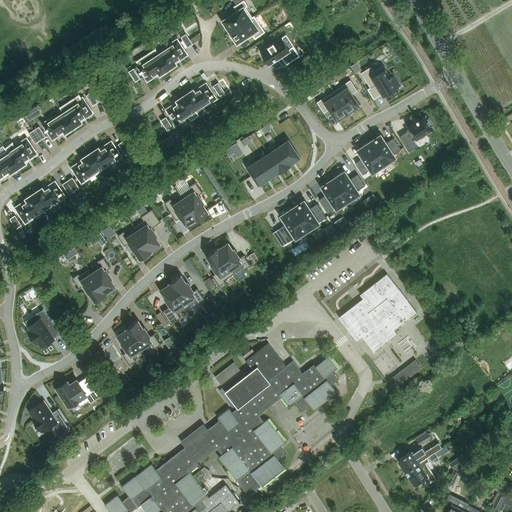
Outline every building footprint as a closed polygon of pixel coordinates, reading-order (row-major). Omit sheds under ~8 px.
[(237,11),(223,20),(230,31),(252,16),(246,6),(248,5),(244,0),(242,0),(234,6),(237,11)] [(230,31),(229,32),(237,43),(252,33),(255,38),(265,32),(254,15),(252,16),(230,31)] [(186,34),(181,37),(188,47),(193,44),(186,34)] [(269,46),(261,52),(269,63),(281,56),(286,64),(300,56),(293,46),(289,49),(282,38),(274,43),(274,42),(268,45),(269,46)] [(158,52),(168,69),(176,63),(175,61),(179,59),(180,59),(187,54),(177,40),(158,52)] [(155,48),(137,61),(139,65),(138,66),(141,70),(140,70),(141,72),(142,71),(148,80),(155,75),(159,72),(160,74),(168,69),(158,52),(155,48)] [(357,62),(351,66),(356,73),(361,70),(357,62)] [(377,84),(384,95),(387,93),(388,94),(398,88),(397,87),(400,85),(394,75),(392,76),(391,75),(390,76),(383,65),(374,70),(371,66),(361,72),(371,87),(377,84)] [(134,68),(129,72),(135,82),(140,78),(134,68)] [(350,79),(334,91),(348,112),(353,110),(354,111),(359,107),(358,106),(360,105),(352,94),(358,90),(350,79)] [(194,89),(186,95),(196,111),(197,111),(216,98),(213,94),(214,94),(213,92),(212,93),(206,83),(199,88),(199,89),(195,91),(194,89)] [(218,83),(213,86),(220,96),(225,93),(218,83)] [(334,91),(317,102),(324,112),(330,109),(337,120),(338,119),(339,121),(345,117),(344,115),(348,112),(334,91)] [(91,92),(86,95),(93,105),(98,102),(91,92)] [(79,94),(60,107),(62,111),(63,111),(74,127),(82,122),(80,120),(85,117),(92,113),(83,98),(81,98),(79,94)] [(174,104),(167,109),(177,124),(188,116),(191,120),(199,115),(197,111),(196,111),(186,95),(177,100),(179,102),(174,105),(174,104)] [(374,114),(384,110),(381,101),(371,105),(374,114)] [(30,111),(25,114),(29,121),(35,117),(30,111)] [(62,111),(43,124),(46,128),(45,128),(46,130),(47,129),(53,138),(60,134),(60,133),(64,130),(66,132),(74,127),(63,111),(62,111)] [(166,117),(161,120),(167,130),(173,127),(166,117)] [(407,132),(400,136),(409,152),(417,147),(413,140),(433,128),(431,126),(434,125),(429,117),(427,119),(426,117),(420,120),(419,118),(417,119),(418,121),(408,127),(409,128),(406,130),(407,132)] [(39,126),(34,130),(41,140),(46,136),(39,126)] [(34,130),(29,133),(36,143),(41,140),(34,130)] [(376,139),(370,143),(384,164),(394,157),(393,155),(401,149),(394,138),(385,143),(381,136),(378,138),(378,137),(376,138),(376,139)] [(12,142),(4,148),(7,152),(7,151),(18,168),(26,162),(25,160),(29,158),(37,153),(27,138),(15,146),(12,142)] [(289,140),(279,147),(290,164),(301,157),(289,140)] [(124,141),(118,144),(125,154),(130,151),(124,141)] [(98,148),(91,153),(101,169),(121,157),(111,142),(104,146),(105,147),(100,150),(98,148)] [(364,157),(355,163),(363,174),(371,169),(373,171),(384,164),(370,143),(367,143),(361,147),(360,150),(359,150),(364,157)] [(279,147),(269,153),(280,170),(281,171),(291,165),(290,164),(279,147)] [(7,152),(0,155),(0,177),(5,174),(4,174),(9,171),(10,173),(18,168),(7,151),(7,152)] [(79,163),(72,168),(82,182),(101,169),(91,153),(83,158),(84,160),(79,164),(79,163)] [(269,153),(259,160),(270,177),(280,170),(269,153)] [(259,160),(249,167),(260,184),(270,177),(259,160)] [(335,179),(334,180),(348,200),(358,193),(357,191),(365,185),(358,174),(349,180),(345,173),(344,173),(341,173),(335,177),(335,179)] [(73,177),(67,181),(74,191),(79,187),(73,177)] [(328,194),(320,199),(327,211),(336,205),(337,207),(348,200),(334,180),(328,184),(327,183),(325,184),(326,185),(323,187),(328,194)] [(67,181),(62,184),(69,194),(74,191),(67,181)] [(42,188),(34,193),(45,210),(65,197),(55,182),(48,186),(49,187),(44,190),(42,188)] [(191,188),(181,194),(182,196),(197,218),(197,219),(208,212),(203,204),(198,195),(203,192),(196,182),(190,186),(191,188)] [(82,191),(77,194),(82,203),(87,199),(82,191)] [(23,203),(16,208),(26,223),(45,210),(34,193),(27,198),(28,200),(23,204),(23,203)] [(171,198),(164,202),(171,213),(176,209),(182,218),(183,218),(187,224),(189,223),(190,225),(196,221),(195,219),(197,218),(182,196),(173,202),(171,198)] [(300,205),(294,209),(307,230),(318,223),(316,220),(325,215),(317,203),(309,209),(304,202),(302,204),(301,203),(299,204),(300,205)] [(144,220),(135,226),(151,250),(153,249),(154,251),(160,247),(159,245),(160,244),(156,237),(157,237),(151,228),(161,221),(152,208),(141,216),(144,220)] [(288,223),(279,229),(282,232),(286,240),(295,234),(297,237),(307,230),(294,209),(293,209),(290,209),(284,213),(284,215),(283,216),(288,223)] [(15,215),(10,218),(17,229),(22,225),(15,215)] [(124,231),(118,235),(125,245),(129,242),(135,251),(136,250),(141,258),(151,251),(151,250),(135,226),(134,227),(135,229),(127,235),(124,231)] [(101,232),(96,235),(102,245),(107,242),(101,232)] [(282,232),(276,236),(282,246),(288,242),(286,240),(282,232)] [(218,248),(217,248),(234,274),(243,267),(245,269),(251,265),(244,254),(239,258),(233,249),(233,250),(228,243),(226,244),(225,242),(219,246),(220,248),(218,249),(218,248)] [(217,248),(207,255),(212,263),(217,272),(212,275),(219,286),(226,282),(225,280),(234,274),(217,248)] [(259,260),(254,252),(250,255),(255,262),(259,260)] [(100,265),(91,270),(106,293),(107,291),(109,293),(115,289),(113,287),(115,286),(111,279),(106,270),(111,267),(104,257),(97,261),(100,265)] [(79,273),(72,277),(79,288),(84,285),(90,293),(91,293),(96,301),(106,294),(106,293),(91,270),(90,268),(80,275),(79,273)] [(374,352),(398,334),(395,330),(417,313),(387,274),(360,295),(363,298),(344,313),(374,352)] [(181,275),(171,282),(188,307),(197,301),(198,303),(204,298),(197,288),(192,291),(187,283),(186,283),(181,275)] [(211,279),(206,283),(211,289),(216,286),(211,279)] [(163,288),(162,289),(166,296),(165,297),(171,305),(162,311),(171,324),(181,317),(178,313),(188,307),(171,282),(170,282),(171,283),(169,284),(168,283),(162,287),(163,288)] [(221,308),(215,312),(218,318),(225,313),(221,308)] [(36,321),(28,326),(31,330),(29,331),(37,344),(39,342),(42,346),(49,342),(48,340),(59,333),(59,334),(60,334),(44,309),(43,309),(44,310),(34,317),(36,321)] [(160,312),(156,315),(164,327),(168,324),(160,312)] [(138,321),(128,327),(143,350),(152,344),(155,348),(161,344),(154,333),(149,336),(144,328),(143,328),(138,321)] [(120,334),(118,335),(123,342),(122,342),(128,351),(123,354),(130,364),(136,360),(134,356),(143,350),(128,327),(127,327),(128,328),(126,330),(125,328),(119,332),(120,334)] [(170,337),(164,340),(168,346),(173,342),(170,337)] [(302,374),(292,361),(286,366),(268,343),(245,360),(253,370),(225,391),(238,408),(232,412),(229,408),(217,417),(220,420),(208,429),(204,423),(181,441),(185,447),(157,469),(152,463),(122,486),(130,495),(123,501),(118,494),(105,504),(110,511),(131,511),(141,504),(146,511),(228,511),(240,503),(226,484),(209,498),(189,472),(200,464),(198,462),(217,447),(222,454),(219,456),(250,496),(286,468),(279,460),(287,454),(281,446),(286,442),(268,419),(265,422),(259,415),(282,397),(289,406),(296,400),(301,407),(308,402),(315,410),(338,392),(332,384),(338,379),(332,372),(337,368),(328,356),(314,367),(313,365),(302,374)] [(234,362),(215,377),(221,385),(241,370),(234,362)] [(393,390),(413,375),(406,367),(387,382),(393,390)] [(68,382),(57,389),(68,407),(86,395),(91,402),(99,397),(86,378),(79,383),(77,380),(70,385),(68,382)] [(43,401),(29,410),(35,418),(33,419),(41,430),(42,430),(43,431),(51,426),(53,428),(64,421),(57,410),(51,413),(43,401)] [(414,409),(382,433),(388,443),(404,432),(408,438),(426,427),(414,409)] [(427,430),(417,437),(422,445),(435,437),(431,432),(429,433),(427,430)] [(413,450),(399,458),(406,470),(421,461),(435,452),(442,448),(439,443),(426,452),(422,446),(414,452),(413,450)] [(442,448),(435,452),(438,457),(449,450),(446,445),(442,448)] [(421,461),(406,470),(415,484),(429,476),(423,467),(424,466),(431,462),(431,461),(438,457),(435,452),(421,461)] [(459,456),(449,463),(454,469),(463,462),(459,456)] [(454,470),(443,492),(453,496),(457,487),(453,485),(459,472),(454,470)] [(505,496),(510,499),(511,495),(511,490),(502,486),(498,493),(499,493),(505,496)] [(496,511),(498,509),(505,496),(499,493),(489,511),(496,511)] [(464,511),(465,510),(459,507),(463,500),(455,496),(451,503),(446,501),(441,509),(446,511),(464,511)] [(505,496),(498,509),(504,511),(507,504),(511,506),(511,499),(510,499),(505,496)]
